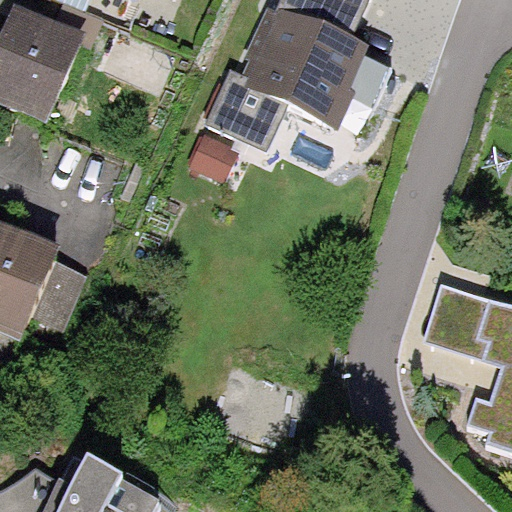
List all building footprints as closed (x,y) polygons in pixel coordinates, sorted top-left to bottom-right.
[(55,0),(56,0),(89,13),(94,0),(136,0),(139,1),(139,0),(55,0)] [(231,79),(209,130),(268,155),(289,106),(339,127),(369,56),(356,51),(377,0),(285,0),(248,87),(231,79)] [(83,44),(19,17),(0,64),(0,110),(48,130),(83,44)] [(237,153),(202,140),(192,167),(226,181),(237,153)] [(57,142),(43,195),(116,213),(129,160),(57,142)] [(85,278),(0,240),(0,340),(25,352),(39,320),(62,330),(85,278)] [(487,319),(470,314),(461,343),(492,353),(486,372),(507,379),(494,420),(479,415),(474,432),(499,440),(494,455),(511,461),(511,317),(492,310),(487,319)] [(73,496),(60,489),(46,511),(161,511),(163,510),(87,470),(73,496)]
